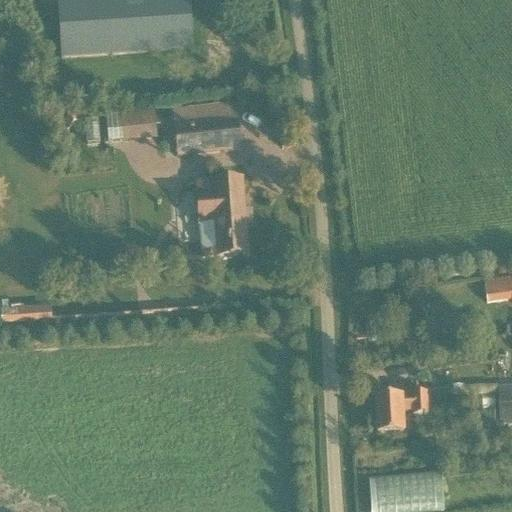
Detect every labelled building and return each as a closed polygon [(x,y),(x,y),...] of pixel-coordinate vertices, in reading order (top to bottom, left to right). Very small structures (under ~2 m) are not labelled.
[(95,0),(58,3),(61,60),(67,60),(87,59),(192,51),(188,0),(95,0)] [(153,110),(104,111),(105,144),(153,143),(153,110)] [(74,115),(61,124),(67,132),(80,122),(74,115)] [(174,132),(177,158),(241,152),(238,125),(174,132)] [(246,257),(241,183),(211,185),(212,196),(196,197),(198,224),(201,260),(246,257)] [(511,306),(511,278),(484,282),(487,306),(511,303),(511,307),(511,306)] [(50,321),(49,309),(15,310),(15,323),(50,321)] [(499,427),(511,426),(511,390),(497,391),(499,427)] [(401,399),(401,398),(375,400),(377,437),(403,435),(402,413),(413,412),(414,417),(426,416),(425,395),(413,396),(413,399),(401,399)] [(406,511),(440,510),(439,476),(365,479),(366,511),(406,511)]
